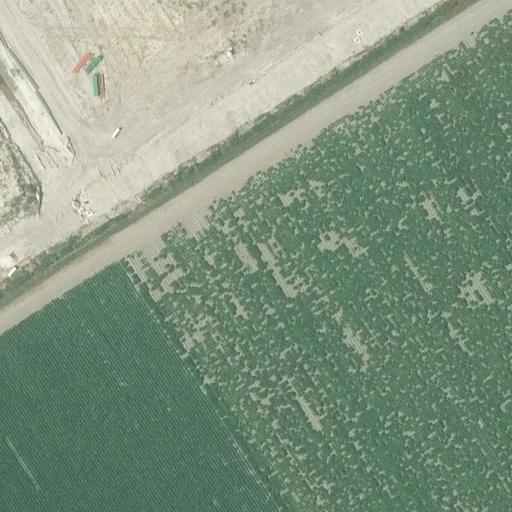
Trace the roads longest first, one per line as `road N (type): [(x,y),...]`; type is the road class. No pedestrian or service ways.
road 1 (unclassified): [(79,211),(408,0)]
road 2 (unclassified): [(79,211),(0,87)]
